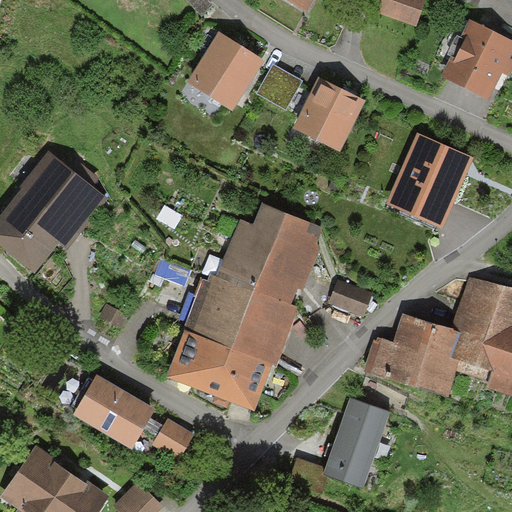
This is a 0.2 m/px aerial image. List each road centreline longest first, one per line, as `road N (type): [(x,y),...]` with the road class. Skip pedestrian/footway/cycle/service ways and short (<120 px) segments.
road 1 (residential): [(511,216),(353,343),(250,446)]
road 2 (residential): [(511,142),(223,0)]
road 3 (residential): [(250,446),(72,325),(0,260)]
